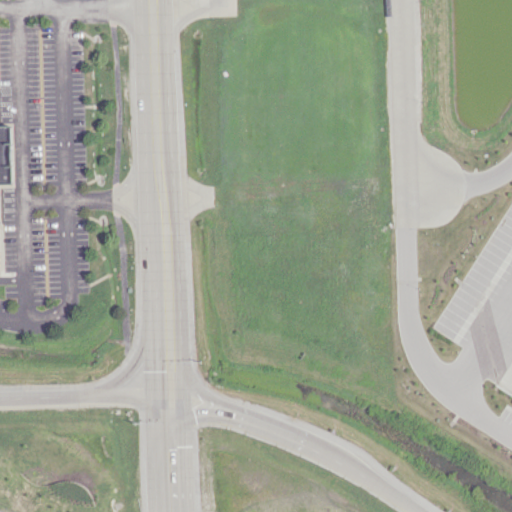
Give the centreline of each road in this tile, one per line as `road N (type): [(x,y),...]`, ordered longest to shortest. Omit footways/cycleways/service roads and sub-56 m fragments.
road 1 (residential): [(396,0),(405,157),(428,194)]
road 2 (secondary): [(155,0),(161,197)]
road 3 (motorway): [(365,476),(231,412)]
road 4 (motorway): [(163,294),(132,365),(92,395)]
